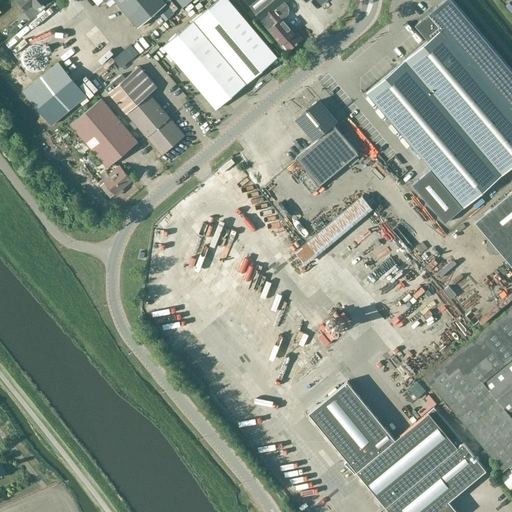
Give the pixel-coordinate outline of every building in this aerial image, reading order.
[(35,9),(45,0),(18,0),(26,10),(32,5),(35,9)] [(166,21),(174,14),(162,0),(102,0),(105,3),(109,0),(113,0),(137,28),(157,11),(166,21)] [(174,0),(181,8),(191,0),(174,0)] [(246,83),(277,57),(227,0),(218,0),(193,22),(246,83)] [(263,0),(243,0),(263,22),(269,29),(282,45),(283,45),(288,51),(295,45),(296,46),(298,44),(297,43),(302,40),(302,39),(284,17),(282,19),(281,19),(276,14),(275,14),(263,0)] [(263,0),(275,14),(276,14),(281,19),(282,19),(284,17),(287,15),(287,13),(287,11),(286,9),(285,7),(286,5),(284,3),(288,0),(304,0),(306,3),(309,0),(317,0),(322,5),(328,0),(263,0)] [(428,40),(367,91),(432,167),(413,183),(445,222),(464,206),(511,165),(511,69),(453,0),(447,0),(416,26),(428,40)] [(189,7),(192,12),(200,8),(198,3),(189,7)] [(216,109),(246,83),(193,22),(163,48),(216,109)] [(95,26),(85,35),(88,39),(99,30),(95,26)] [(149,41),(155,37),(151,33),(146,37),(149,41)] [(58,62),(24,91),(52,125),(86,96),(58,62)] [(126,113),(148,94),(158,86),(139,65),(120,81),(117,78),(105,88),(126,113)] [(162,155),(184,136),(148,94),(126,113),(162,155)] [(294,119),(313,141),(338,120),(319,98),(294,119)] [(107,168),(137,142),(101,99),(70,125),(107,168)] [(319,185),(319,184),(358,152),(335,124),(296,157),(307,170),(299,178),(312,193),(320,186),(319,185)] [(96,159),(90,164),(93,168),(99,163),(96,159)] [(122,189),(132,181),(119,166),(109,175),(110,176),(104,182),(100,185),(110,198),(114,194),(116,196),(123,191),(122,189)] [(231,170),(221,175),(225,181),(234,176),(231,170)] [(242,172),(230,186),(236,191),(248,178),(242,172)] [(511,263),(511,190),(476,220),(511,263)] [(305,262),(371,206),(362,196),(296,252),(305,262)] [(393,213),(390,208),(379,213),(382,219),(393,213)] [(379,232),(386,238),(390,233),(383,228),(379,232)] [(410,260),(436,248),(430,236),(404,247),(410,260)] [(478,246),(472,252),(489,271),(495,264),(478,246)] [(447,274),(434,281),(437,286),(450,279),(447,274)] [(511,306),(425,377),(502,471),(511,462),(511,306)] [(331,320),(340,330),(349,322),(339,312),(331,320)] [(202,354),(183,356),(184,363),(203,361),(202,354)] [(409,374),(401,381),(406,387),(414,380),(409,374)] [(485,468),(462,441),(433,406),(393,437),(345,380),(307,413),(346,459),(343,461),(354,472),(356,471),(390,511),(458,511),(459,511),(448,500),(485,468)] [(433,404),(430,398),(427,400),(423,393),(413,399),(420,411),(433,404)] [(315,481),(311,485),(323,499),(327,495),(315,481)]
